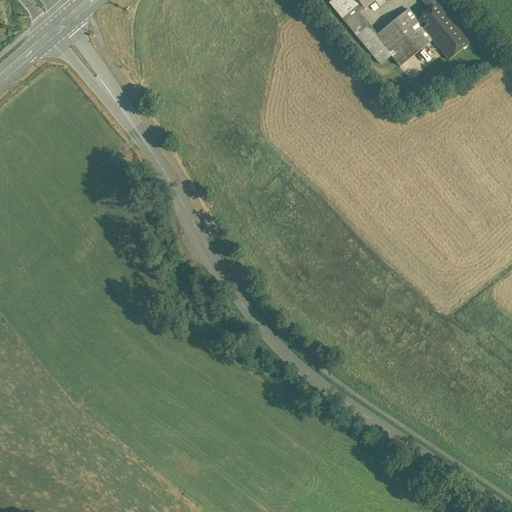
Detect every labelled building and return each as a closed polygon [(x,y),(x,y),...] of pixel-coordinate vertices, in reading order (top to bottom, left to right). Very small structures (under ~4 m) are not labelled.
[(359,2),(357,0),(332,0),(329,2),(356,35),(368,25),(374,20),(365,9),(359,2)] [(365,9),(376,0),(361,0),(359,2),(365,9)] [(438,4),(435,0),(419,0),(429,11),(438,4)] [(456,27),(438,4),(429,11),(417,21),(432,39),(435,44),(456,27)] [(432,39),(417,21),(407,8),(375,34),(392,55),(399,65),(432,39)] [(375,34),(368,25),(356,35),(380,65),(392,55),(375,34)] [(456,27),(435,44),(449,61),(470,44),(456,27)]
